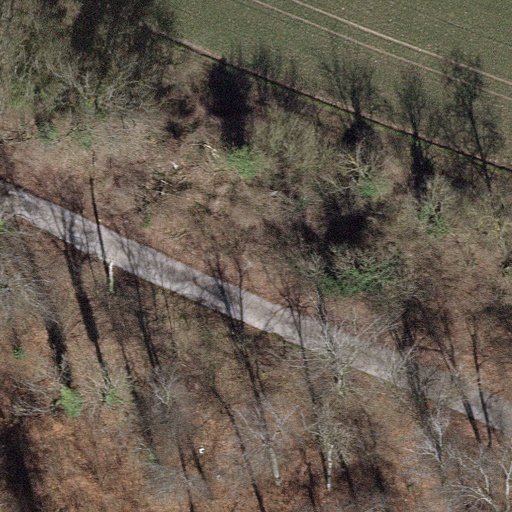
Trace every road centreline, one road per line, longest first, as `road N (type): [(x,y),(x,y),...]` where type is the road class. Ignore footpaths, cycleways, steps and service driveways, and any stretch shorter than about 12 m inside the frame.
road 1 (track): [(0,174),(511,417)]
road 2 (track): [(58,0),(260,91),(511,189)]
